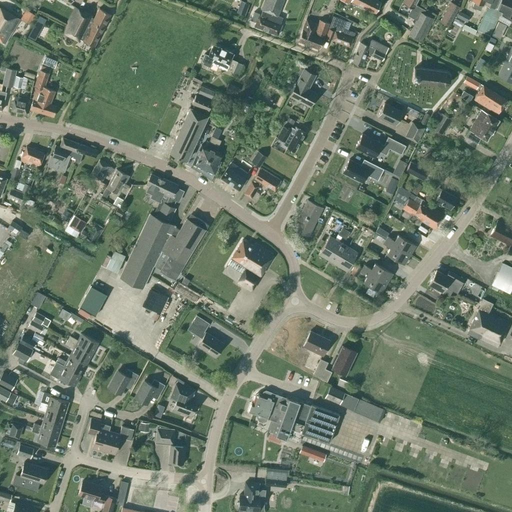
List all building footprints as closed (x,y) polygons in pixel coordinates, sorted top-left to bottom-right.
[(246,11),(249,3),(241,0),(238,8),(246,11)] [(255,22),(253,26),(277,35),(283,18),(277,15),(282,0),(263,0),(260,9),(262,9),(260,14),(253,12),(249,20),(255,22)] [(380,2),(375,0),(349,0),(349,1),(374,13),(380,2)] [(407,15),(415,20),(420,11),(423,13),(425,10),(415,4),(416,0),(403,0),(402,3),(411,8),(407,15)] [(496,9),(499,1),(496,0),(470,0),(474,1),(472,7),(479,10),(482,3),(487,6),(477,30),(491,36),(498,17),(499,16),(502,11),(496,9)] [(502,11),(499,16),(498,17),(511,22),(511,15),(511,13),(511,4),(502,0),(500,0),(499,2),(499,1),(496,9),(502,11)] [(439,21),(448,26),(459,6),(450,1),(439,21)] [(0,7),(0,41),(4,44),(19,19),(0,7)] [(75,7),(61,33),(79,42),(80,40),(93,46),(110,14),(99,8),(94,17),(75,7)] [(31,25),(36,16),(26,9),(20,18),(31,25)] [(429,16),(423,13),(420,11),(415,20),(408,35),(417,40),(429,16)] [(27,36),(34,40),(45,19),(38,15),(27,36)] [(330,39),(331,40),(349,46),(354,33),(342,28),(345,21),(333,16),(325,37),(330,39)] [(297,41),(318,49),(328,23),(319,19),(317,23),(305,19),(297,41)] [(498,22),(495,28),(502,32),(505,25),(498,22)] [(475,33),(476,28),(463,24),(462,30),(475,33)] [(351,62),(361,66),(366,53),(381,60),(384,53),(387,47),(370,39),(367,45),(359,42),(351,62)] [(490,52),(493,44),(488,42),(484,49),(490,52)] [(232,71),(236,61),(230,59),(233,53),(212,44),(208,55),(204,53),(201,61),(203,62),(202,64),(210,67),(211,63),(225,70),(226,68),(232,71)] [(54,68),(58,59),(45,54),(41,63),(54,68)] [(477,62),(483,66),(486,61),(480,58),(477,62)] [(511,82),(511,65),(504,61),(496,76),(511,83),(511,82)] [(13,86),(16,75),(17,70),(6,67),(5,72),(2,84),(13,87),(13,86)] [(449,76),(445,72),(413,68),(413,72),(412,77),(411,82),(444,86),(448,83),(449,76)] [(29,109),(52,116),(56,106),(50,103),(54,90),(43,86),(48,72),(44,71),(39,69),(34,86),(36,87),(32,98),(29,109)] [(315,75),(303,69),(289,96),(308,106),(315,93),(307,89),(315,75)] [(23,77),(16,76),(13,86),(20,88),(23,77)] [(463,81),(476,88),(479,83),(466,76),(463,81)] [(214,90),(200,85),(197,92),(211,98),(214,90)] [(238,88),(232,85),(228,93),(235,96),(238,88)] [(474,100),(497,114),(506,100),(483,85),(474,100)] [(168,152),(186,160),(206,115),(205,115),(207,110),(208,110),(212,102),(195,95),(191,103),(196,105),(194,109),(189,107),(168,152)] [(11,110),(26,113),(29,100),(13,96),(11,110)] [(383,103),(377,116),(395,125),(401,112),(383,103)] [(417,117),(419,111),(407,106),(404,112),(417,117)] [(476,143),(480,137),(485,140),(498,120),(481,109),(468,130),(469,130),(465,136),(476,143)] [(432,128),(442,135),(451,119),(441,113),(432,128)] [(404,136),(417,142),(425,127),(412,121),(404,136)] [(289,129),(283,126),(276,138),(284,142),(282,144),(287,147),(286,148),(293,152),(304,132),(295,127),(294,129),(290,127),(289,129)] [(215,127),(210,136),(217,138),(221,129),(215,127)] [(361,134),(354,148),(374,158),(377,152),(385,156),(389,149),(401,155),(405,146),(387,137),(383,145),(381,144),(361,134)] [(192,163),(213,172),(222,154),(215,151),(220,140),(210,136),(205,146),(201,144),(192,163)] [(67,149),(66,153),(70,154),(70,155),(72,156),(72,157),(75,158),(74,161),(78,163),(82,154),(79,153),(79,152),(94,157),(97,150),(62,137),(59,146),(67,149)] [(70,155),(70,154),(66,153),(65,153),(66,149),(55,145),(51,155),(50,155),(46,165),(64,171),(70,155)] [(20,160),(38,168),(44,153),(26,146),(20,160)] [(250,162),(259,168),(266,157),(257,151),(250,162)] [(113,168),(99,159),(90,174),(98,179),(100,176),(103,178),(107,172),(109,174),(113,168)] [(349,159),(342,173),(362,183),(368,169),(349,159)] [(428,170),(410,161),(405,171),(423,180),(428,170)] [(227,166),(220,177),(238,190),(246,179),(245,178),(248,174),(230,162),(227,166)] [(16,180),(19,168),(13,167),(10,179),(16,180)] [(403,170),(396,167),(393,172),(400,175),(403,170)] [(128,175),(116,168),(105,187),(101,193),(106,196),(110,189),(116,193),(118,188),(124,192),(128,185),(124,183),(128,175)] [(280,180),(259,168),(251,182),(250,181),(243,193),(251,198),(260,182),(274,191),(280,180)] [(170,197),(176,184),(163,178),(162,179),(150,174),(145,184),(148,186),(146,191),(151,194),(150,197),(159,201),(160,201),(163,202),(156,217),(149,213),(119,277),(142,288),(153,265),(165,238),(169,234),(171,234),(174,226),(175,226),(168,222),(175,208),(172,206),(175,199),(170,197)] [(391,177),(389,184),(395,186),(398,180),(391,177)] [(438,187),(439,184),(434,181),(429,189),(438,194),(434,200),(449,208),(455,197),(438,187)] [(26,193),(29,185),(24,183),(21,191),(26,193)] [(11,187),(7,198),(20,204),(25,193),(11,187)] [(426,202),(422,199),(419,203),(414,201),(416,197),(409,192),(407,197),(408,198),(402,208),(412,215),(433,228),(442,214),(425,204),(426,202)] [(117,195),(113,202),(120,206),(124,199),(117,195)] [(307,200),(299,214),(315,222),(322,207),(307,200)] [(120,217),(124,211),(117,207),(114,214),(120,217)] [(67,220),(71,213),(66,210),(62,217),(67,220)] [(307,236),(315,222),(299,214),(292,229),(307,236)] [(79,231),(85,222),(75,216),(70,226),(79,231)] [(165,238),(153,265),(175,278),(204,229),(205,230),(208,225),(195,216),(190,223),(187,221),(188,219),(186,218),(179,229),(174,226),(171,234),(169,234),(165,238)] [(511,227),(496,220),(489,235),(509,244),(511,237),(511,227)] [(101,229),(95,225),(88,236),(95,241),(102,230),(101,229)] [(89,232),(83,229),(79,235),(85,238),(89,232)] [(345,229),(341,236),(345,239),(350,232),(345,229)] [(387,236),(385,239),(409,254),(414,245),(397,234),(393,240),(387,236)] [(317,254),(327,260),(338,241),(328,235),(317,254)] [(356,246),(360,248),(365,241),(361,238),(356,246)] [(237,282),(250,290),(272,255),(255,244),(253,247),(242,239),(226,264),(242,274),(237,282)] [(409,254),(385,239),(382,243),(389,247),(385,253),(403,264),(409,254)] [(348,247),(338,241),(327,260),(336,266),(348,247)] [(348,247),(336,266),(346,271),(357,252),(348,247)] [(106,267),(117,272),(125,255),(114,250),(106,267)] [(364,264),(362,268),(386,283),(391,273),(374,263),(370,268),(364,264)] [(511,268),(501,263),(491,285),(509,293),(511,286),(511,268)] [(359,272),(362,268),(355,264),(350,273),(356,277),(359,272)] [(386,283),(362,268),(359,272),(366,276),(362,281),(380,292),(386,283)] [(436,270),(428,284),(448,295),(451,290),(456,293),(463,279),(448,271),(445,275),(436,270)] [(143,306),(159,313),(167,297),(150,289),(143,306)] [(466,333),(478,339),(478,338),(497,347),(508,322),(487,312),(491,303),(482,299),(478,307),(466,333)] [(60,316),(67,319),(71,313),(64,309),(60,316)] [(32,319),(41,324),(45,316),(36,312),(32,319)] [(197,345),(214,357),(223,343),(204,331),(208,324),(196,315),(187,329),(201,338),(197,345)] [(27,326),(40,333),(44,326),(31,319),(27,326)] [(329,340),(309,330),(302,346),(322,355),(329,340)] [(69,336),(67,340),(91,353),(98,342),(81,333),(77,340),(69,336)] [(31,348),(34,343),(22,337),(19,342),(31,348)] [(86,364),(91,353),(67,340),(65,344),(72,348),(69,355),(86,364)] [(12,354),(26,361),(33,349),(19,342),(12,354)] [(355,352),(342,346),(331,369),(345,375),(355,352)] [(58,357),(55,362),(80,375),(86,364),(69,355),(65,361),(58,357)] [(312,374),(320,378),(324,369),(327,362),(320,359),(312,374)] [(80,375),(55,362),(49,373),(58,378),(59,377),(74,385),(80,375)] [(108,387),(119,393),(126,382),(131,385),(137,374),(127,369),(124,374),(117,370),(108,387)] [(331,372),(324,369),(320,378),(326,381),(331,372)] [(3,371),(0,376),(0,385),(10,391),(17,379),(3,371)] [(346,390),(349,382),(339,378),(336,386),(346,390)] [(134,397),(146,403),(152,392),(158,395),(164,384),(153,379),(150,384),(143,380),(134,397)] [(179,414),(181,410),(191,414),(195,402),(191,400),(194,390),(193,389),(176,382),(170,398),(175,400),(171,411),(179,414)] [(0,397),(5,401),(10,391),(0,385),(0,397)] [(324,397),(348,407),(352,397),(329,386),(324,397)] [(327,443),(338,414),(310,404),(310,405),(299,401),(298,402),(285,398),(265,390),(262,391),(261,394),(258,393),(255,394),(252,403),(251,403),(247,412),(257,415),(257,417),(258,419),(259,419),(258,420),(262,422),(263,421),(264,421),(266,420),(266,419),(267,419),(268,419),(270,420),(268,428),(270,429),(269,432),(272,433),(271,434),(285,439),(289,428),(327,443)] [(44,391),(39,405),(64,412),(68,401),(52,396),(53,394),(44,391)] [(358,398),(353,410),(379,422),(384,409),(358,398)] [(46,411),(43,418),(61,423),(64,412),(39,405),(38,408),(46,411)] [(92,447),(103,450),(108,431),(109,426),(99,423),(100,420),(91,417),(87,433),(95,435),(92,447)] [(34,423),(32,427),(57,435),(61,423),(43,418),(41,425),(34,423)] [(148,431),(149,423),(141,422),(140,431),(148,431)] [(19,431),(15,430),(17,424),(12,423),(9,435),(17,437),(19,431)] [(108,431),(103,450),(114,453),(118,437),(125,439),(128,427),(121,425),(119,434),(108,431)] [(54,446),(57,435),(32,427),(31,430),(39,433),(37,440),(54,446)] [(156,428),(155,442),(171,443),(171,441),(172,441),(173,429),(156,428)] [(368,458),(380,462),(386,444),(374,440),(368,458)] [(17,454),(31,458),(34,448),(20,444),(17,454)] [(170,445),(168,462),(182,463),(184,446),(170,445)] [(302,445),(299,453),(323,461),(326,454),(302,445)] [(19,475),(43,483),(47,469),(24,462),(19,475)] [(93,498),(102,501),(104,495),(99,493),(101,486),(82,480),(78,494),(83,496),(81,503),(90,506),(93,498)] [(257,496),(258,483),(244,481),(243,494),(239,494),(238,501),(237,502),(236,504),(236,506),(238,508),(238,509),(251,510),(251,511),(263,511),(263,510),(263,508),(261,505),(258,504),(259,496),(257,496)] [(125,491),(119,489),(115,503),(122,505),(125,491)] [(0,498),(9,501),(11,494),(0,491),(0,498)] [(100,511),(111,511),(116,497),(106,495),(100,511)] [(32,511),(33,508),(15,502),(11,511),(32,511)]
